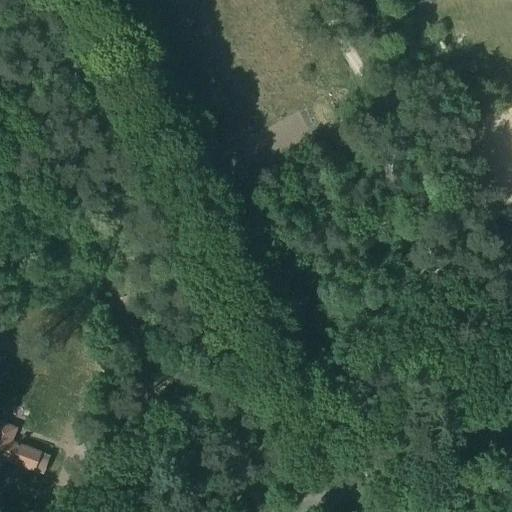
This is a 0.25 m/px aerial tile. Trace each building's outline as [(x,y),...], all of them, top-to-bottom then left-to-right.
[(270,139),(258,143),(264,163),(277,158),(270,139)] [(233,156),(245,175),(265,163),(253,144),(233,156)] [(133,293),(120,298),(128,318),(141,312),(133,293)] [(15,378),(17,365),(7,364),(5,377),(15,378)] [(259,405),(250,410),(254,419),(264,415),(259,405)] [(0,423),(0,472),(4,463),(35,473),(35,472),(44,475),(49,458),(41,455),(42,454),(13,444),(18,430),(0,423)]
